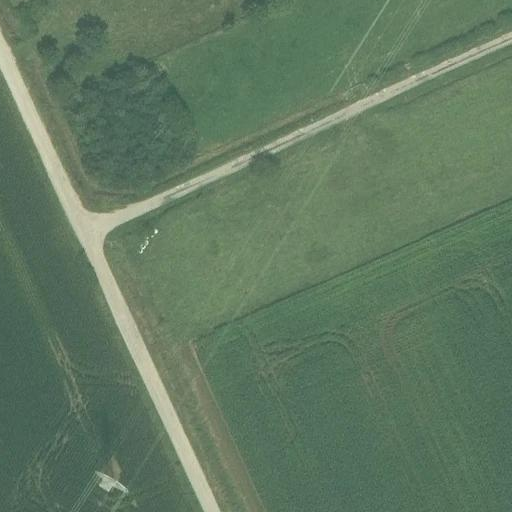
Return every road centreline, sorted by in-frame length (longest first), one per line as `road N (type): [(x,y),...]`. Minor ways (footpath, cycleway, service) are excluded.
road 1 (track): [(0,43),(214,511)]
road 2 (track): [(86,233),(511,42)]
